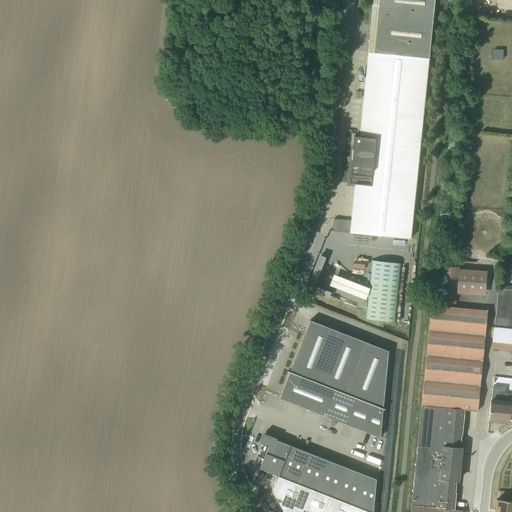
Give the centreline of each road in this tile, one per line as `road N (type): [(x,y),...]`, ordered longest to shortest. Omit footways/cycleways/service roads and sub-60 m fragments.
road 1 (unclassified): [(348,0),(326,189),(234,435),(235,467),(258,511)]
road 2 (unknown): [(492,455),(480,438),(491,292),(496,281),(511,280)]
